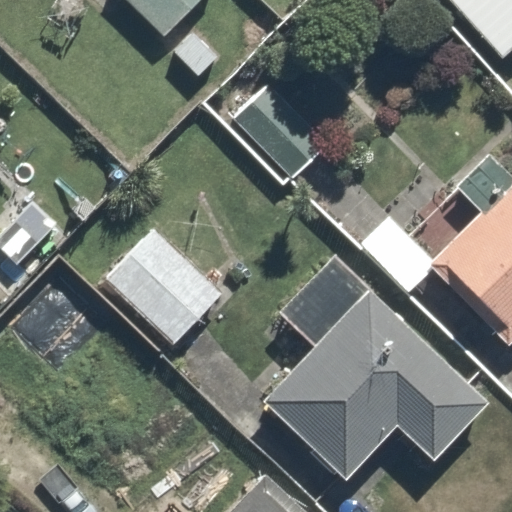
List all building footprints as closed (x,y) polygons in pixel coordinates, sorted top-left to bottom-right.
[(178,0),(122,0),(153,28),(178,0)] [(511,34),(511,0),(458,0),(501,45),(511,34)] [(322,134),(267,74),(223,114),(278,174),(322,134)] [(365,246),(444,327),(511,261),(511,183),(472,142),(365,246)] [(67,225),(27,193),(0,227),(0,248),(30,272),(67,225)] [(224,283),(143,214),(94,271),(176,341),(224,283)] [(192,389),(278,472),(340,408),(375,442),(421,394),(275,254),(226,305),(251,328),(192,389)] [(0,358),(9,349),(0,340),(0,358)] [(156,511),(253,511),(198,464),(156,511)]
